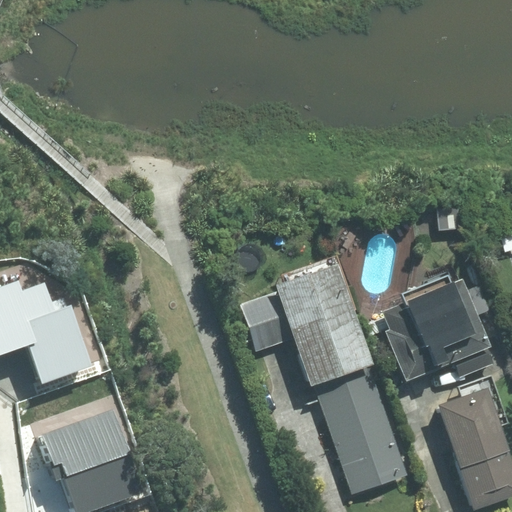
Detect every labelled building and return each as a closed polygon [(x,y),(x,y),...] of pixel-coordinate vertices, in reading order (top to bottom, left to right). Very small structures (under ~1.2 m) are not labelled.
[(447,194),(421,213),(443,241),(468,222),(447,194)] [(402,472),(327,258),(265,279),(269,289),(234,301),(250,347),(284,336),(300,381),(306,379),(345,492),(402,472)] [(488,361),(452,274),(438,280),(435,275),(370,301),(379,326),(374,327),(395,377),(446,357),(453,376),(488,361)] [(11,384),(6,335),(0,335),(0,390),(3,390),(10,453),(84,445),(76,376),(58,379),(57,370),(36,373),(37,380),(11,384)] [(511,490),(511,486),(475,383),(425,401),(464,507),(511,490)]
